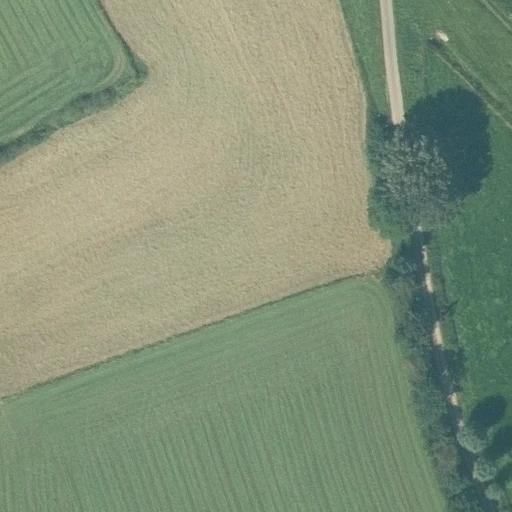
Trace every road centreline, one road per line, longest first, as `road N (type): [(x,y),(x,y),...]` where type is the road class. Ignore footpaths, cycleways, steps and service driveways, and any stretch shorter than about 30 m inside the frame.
road 1 (track): [(488,511),(434,342),(403,144)]
road 2 (unclassified): [(403,144),(389,0)]
